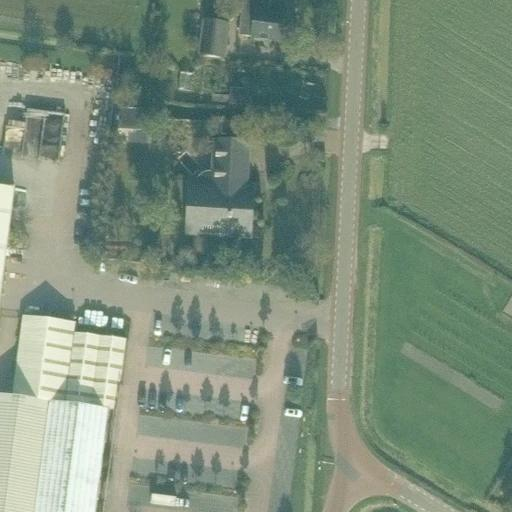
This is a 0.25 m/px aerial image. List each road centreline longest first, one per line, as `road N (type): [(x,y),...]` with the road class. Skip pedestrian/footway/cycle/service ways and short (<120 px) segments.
road 1 (unclassified): [(362,471),(338,406),(357,0)]
road 2 (unknown): [(0,47),(78,54),(170,96),(352,97)]
road 3 (unknown): [(124,437),(268,454)]
road 4 (unknown): [(133,367),(274,386)]
